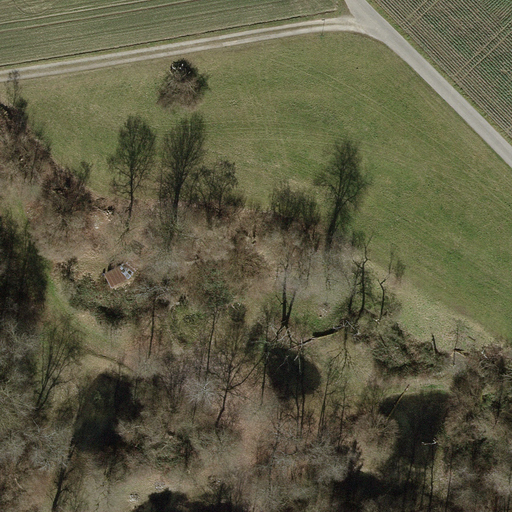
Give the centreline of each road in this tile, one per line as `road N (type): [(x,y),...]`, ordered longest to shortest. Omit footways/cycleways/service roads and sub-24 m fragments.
road 1 (track): [(375,13),(0,76)]
road 2 (track): [(511,150),(362,0)]
